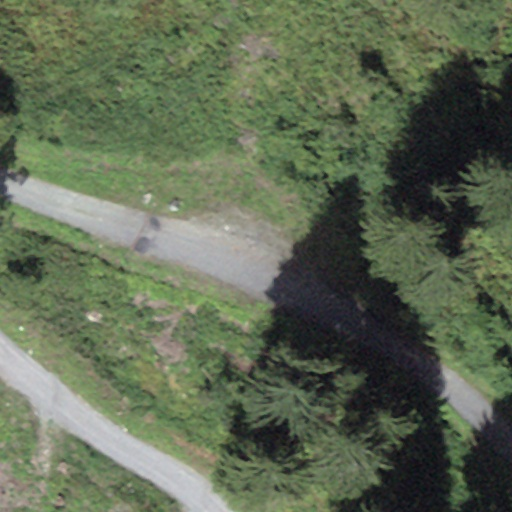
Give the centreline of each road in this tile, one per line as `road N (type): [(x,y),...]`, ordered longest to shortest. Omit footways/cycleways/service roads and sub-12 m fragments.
road 1 (track): [(0,181),(193,242),(428,363),(511,455)]
road 2 (track): [(214,511),(61,405),(0,346)]
